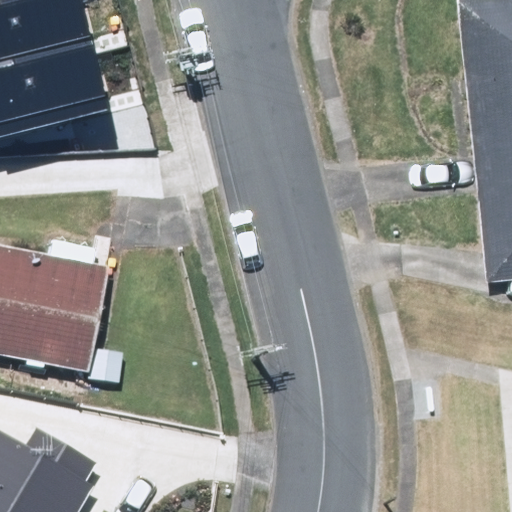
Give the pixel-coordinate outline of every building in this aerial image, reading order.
[(77,0),(16,0),(0,4),(0,66),(89,45),(77,0)] [(511,0),(508,0),(451,6),(480,291),(511,287),(511,0)] [(89,45),(0,66),(0,128),(103,103),(89,45)] [(0,359),(90,377),(110,272),(85,267),(86,256),(47,249),(44,266),(0,257),(0,359)] [(0,511),(75,511),(97,475),(32,438),(22,455),(0,442),(0,511)]
